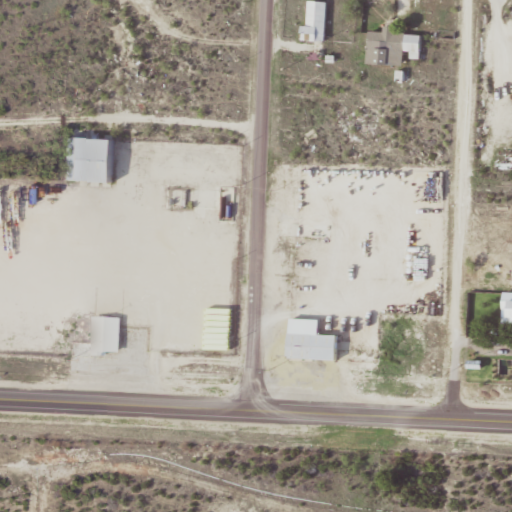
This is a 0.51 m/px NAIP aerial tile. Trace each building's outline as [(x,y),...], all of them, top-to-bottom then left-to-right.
[(328,42),(330,1),(311,1),(310,26),(305,26),(305,41),(328,42)] [(424,34),(398,33),(398,27),(387,26),(387,32),(372,31),(370,64),(408,66),(408,59),(423,60),(424,34)] [(116,139),(66,138),(65,181),(115,182),(116,139)] [(511,315),(486,315),(486,329),(511,329),(511,315)] [(123,354),(124,317),(95,316),(94,354),(123,354)] [(323,319),(293,318),(291,359),(340,360),(341,335),(322,334),(323,319)]
